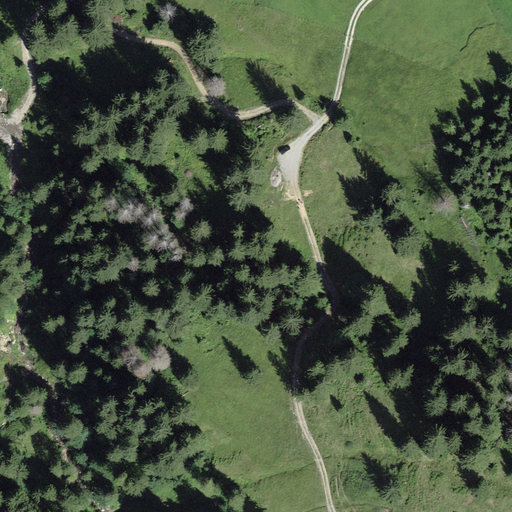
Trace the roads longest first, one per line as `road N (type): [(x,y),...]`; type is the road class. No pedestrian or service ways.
road 1 (track): [(333,511),(297,404),(294,359),(337,295),(315,258),(293,187),(300,143),(335,102),(354,16),(370,0)]
road 2 (track): [(324,118),(289,102),(224,114),(163,17),(92,19),(73,0)]
road 3 (track): [(53,0),(30,15),(23,32),(31,86),(7,128),(0,127)]
